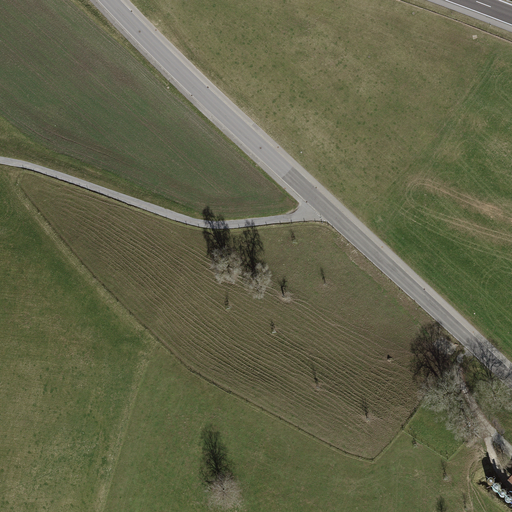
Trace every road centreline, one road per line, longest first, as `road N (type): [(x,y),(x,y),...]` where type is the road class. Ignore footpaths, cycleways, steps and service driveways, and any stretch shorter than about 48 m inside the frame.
road 1 (secondary): [(110,0),(511,382)]
road 2 (track): [(0,161),(54,171),(203,224),(299,216),(323,206)]
